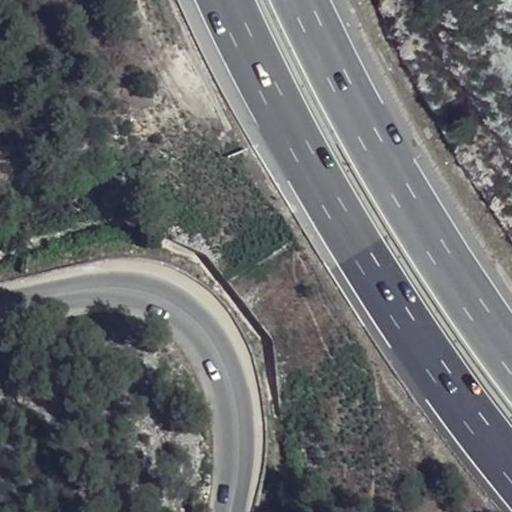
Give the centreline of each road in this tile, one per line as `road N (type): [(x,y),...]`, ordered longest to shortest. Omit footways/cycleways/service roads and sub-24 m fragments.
road 1 (motorway): [(244,0),(284,94),(463,401),(511,458)]
road 2 (secondary): [(231,511),(233,412),(217,351),(176,302),(123,287),(0,299)]
road 3 (motorway): [(511,350),(350,75),(318,0)]
